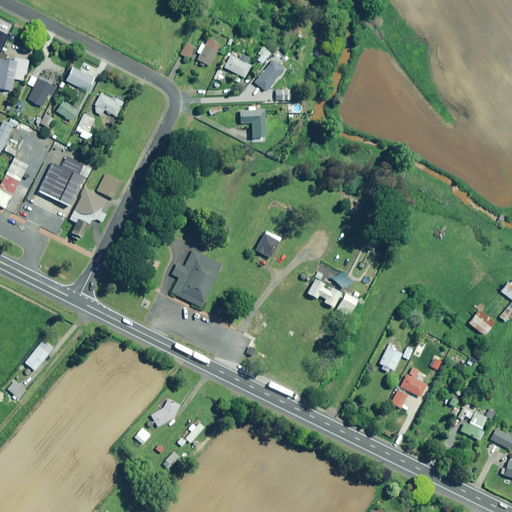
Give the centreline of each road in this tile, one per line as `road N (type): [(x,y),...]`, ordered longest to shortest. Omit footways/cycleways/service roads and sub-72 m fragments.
road 1 (primary): [(77,300),(507,511)]
road 2 (residential): [(5,0),(146,72),(174,95),(170,120),(77,300)]
road 3 (unknown): [(150,336),(170,311),(232,341),(238,349),(228,374)]
